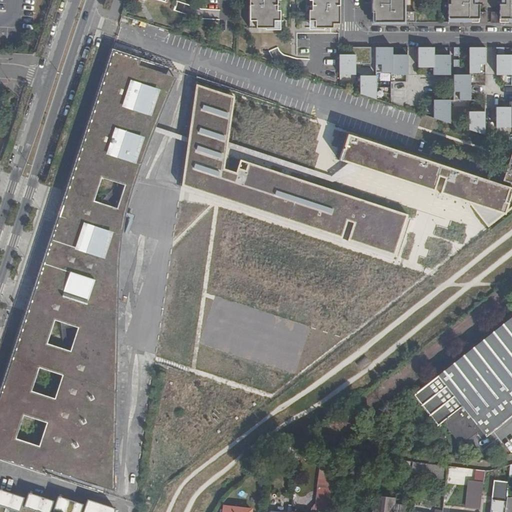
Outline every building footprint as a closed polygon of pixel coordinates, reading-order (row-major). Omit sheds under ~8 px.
[(249,0),(250,27),(274,27),(274,20),(280,20),(280,9),(277,9),(277,0),(249,0)] [(340,27),(339,0),(312,0),(312,10),(309,10),(309,20),(315,20),(315,27),(340,27)] [(374,0),(372,0),(372,23),(381,23),(381,21),(374,21),(374,0)] [(374,0),(374,21),(381,21),(417,21),(417,11),(404,11),(404,0),(447,0),(448,21),(470,21),(487,21),(487,12),(478,12),(478,3),(474,3),(474,0),(374,0)] [(511,0),(505,0),(505,3),(501,3),(501,12),(492,12),(492,22),(511,21),(511,0)] [(171,28),(126,13),(123,13),(120,23),(154,34),(168,39),(171,28)] [(122,225),(133,179),(180,67),(181,64),(171,60),(112,41),(0,374),(0,455),(2,449),(6,450),(3,460),(28,468),(33,451),(38,453),(34,465),(39,467),(38,472),(61,479),(63,476),(75,479),(74,484),(86,488),(88,483),(110,490),(115,334),(114,334),(115,319),(88,310),(89,305),(116,314),(122,225)] [(356,74),(356,62),(361,62),(361,63),(371,63),(371,46),(350,46),(350,54),(340,54),(340,74),(356,74)] [(408,74),(408,54),(392,54),(392,46),(376,46),(376,72),(391,72),(391,74),(408,74)] [(450,74),(450,54),(435,54),(435,46),(418,46),(418,66),(434,67),(434,74),(450,74)] [(486,72),(486,47),(469,47),(469,72),(486,72)] [(511,54),(504,54),(504,47),(496,47),(496,48),(498,48),(498,54),(496,54),(496,74),(511,74),(511,85),(511,84),(511,54)] [(470,99),(470,74),(454,74),(454,99),(470,99)] [(377,98),(377,75),(361,75),(361,93),(377,98)] [(236,96),(197,84),(183,185),(395,256),(408,215),(241,159),(237,173),(225,169),(236,96)] [(511,97),(511,98),(511,104),(496,104),(496,123),(511,123),(511,97)] [(450,123),(450,99),(434,99),(434,117),(450,123)] [(485,134),(485,111),(469,111),(469,129),(485,134)] [(511,188),(348,133),(340,160),(470,203),(489,228),(511,209),(511,154),(503,182),(511,184),(511,188)] [(175,273),(192,279),(200,252),(206,253),(200,273),(209,275),(217,250),(254,263),(260,242),(223,230),(229,212),(146,184),(131,229),(184,247),(175,273)] [(217,250),(209,275),(246,287),(254,263),(217,250)] [(200,252),(192,279),(198,280),(200,273),(206,253),(200,252)] [(310,292),(296,333),(316,340),(330,299),(310,292)] [(88,310),(115,319),(116,319),(116,314),(89,305),(88,310)] [(473,427),(476,424),(486,435),(511,414),(511,318),(439,376),(438,375),(414,395),(437,425),(442,421),(461,445),(477,432),(473,427)] [(176,339),(169,359),(257,389),(271,348),(200,324),(192,345),(176,339)] [(288,461),(299,463),(300,448),(290,446),(288,461)] [(33,451),(28,468),(38,472),(39,467),(34,465),(38,453),(33,451)] [(330,511),(337,453),(326,452),(324,465),(322,464),(316,507),(315,507),(312,511),(311,511),(330,511)] [(511,469),(511,465),(503,468),(502,482),(498,482),(496,497),(495,497),(493,511),(506,511),(509,498),(511,482),(511,469)] [(482,483),(467,481),(463,508),(479,510),(482,483)] [(0,505),(15,511),(20,498),(0,491),(0,505)] [(23,499),(20,507),(36,511),(45,511),(49,501),(25,493),(23,499)] [(52,502),(49,510),(56,511),(75,511),(78,504),(54,496),(52,502)] [(406,511),(407,507),(394,506),(395,499),(377,498),(375,511),(406,511)] [(110,511),(111,508),(83,499),(81,505),(79,511),(110,511)]
